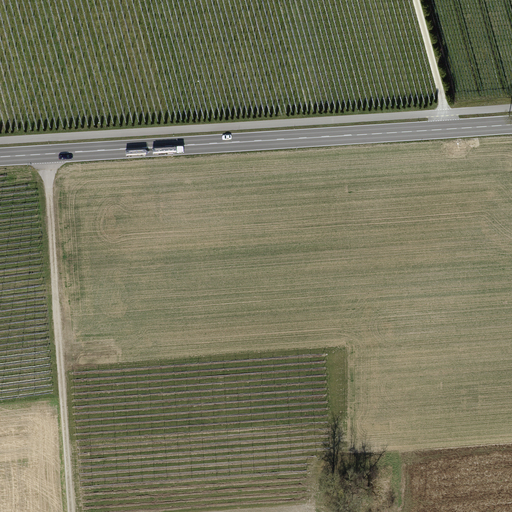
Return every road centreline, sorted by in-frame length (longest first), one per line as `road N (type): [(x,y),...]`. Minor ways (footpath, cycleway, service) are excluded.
road 1 (secondary): [(511,124),(0,157)]
road 2 (track): [(73,511),(47,154)]
